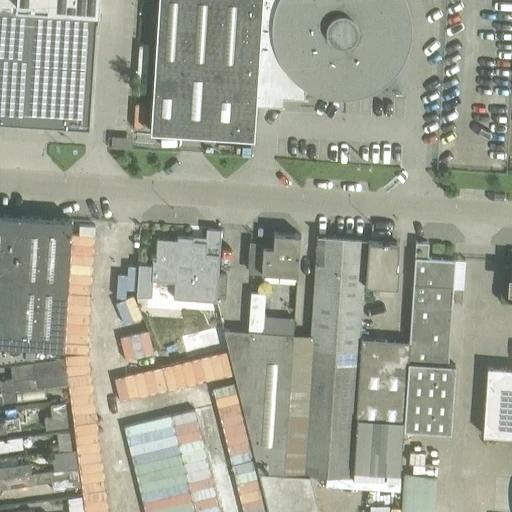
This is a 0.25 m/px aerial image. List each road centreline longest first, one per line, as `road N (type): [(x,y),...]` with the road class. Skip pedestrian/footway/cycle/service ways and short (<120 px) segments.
road 1 (unclassified): [(511,214),(0,180)]
road 2 (unknown): [(479,212),(464,511)]
road 3 (unknown): [(97,187),(112,0)]
